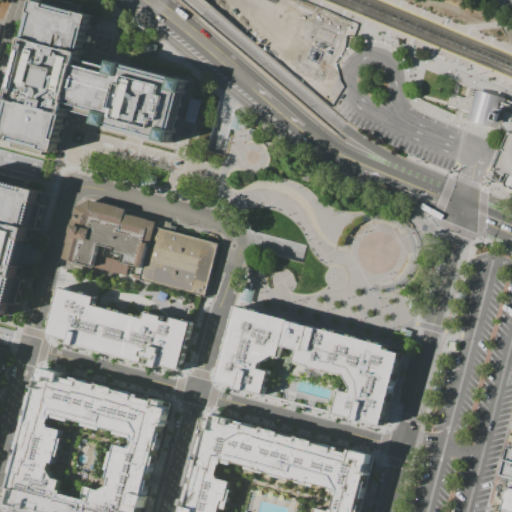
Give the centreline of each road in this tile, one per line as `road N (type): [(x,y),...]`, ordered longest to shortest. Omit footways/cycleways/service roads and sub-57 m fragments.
road 1 (residential): [(74,183),(0,461)]
road 2 (residential): [(403,440),(377,441),(200,391)]
road 3 (primary): [(342,126),(204,9)]
road 4 (residential): [(200,391),(241,246),(226,222)]
road 5 (residential): [(200,391),(31,349)]
road 6 (residential): [(226,222),(74,183)]
road 7 (residential): [(403,440),(437,307)]
